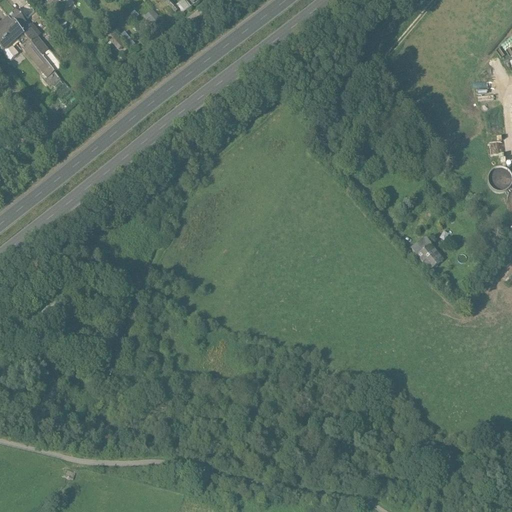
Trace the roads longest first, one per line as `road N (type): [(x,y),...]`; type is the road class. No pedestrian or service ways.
road 1 (primary): [(0,261),(328,0)]
road 2 (primary): [(287,0),(0,228)]
